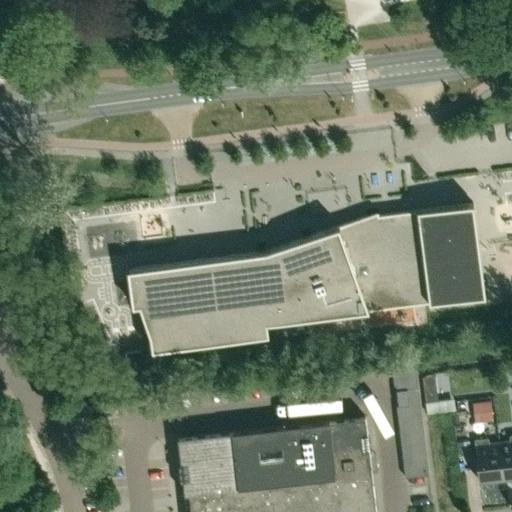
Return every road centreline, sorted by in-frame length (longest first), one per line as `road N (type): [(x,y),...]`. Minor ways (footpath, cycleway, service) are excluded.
road 1 (tertiary): [(511,43),(282,73),(240,86)]
road 2 (tertiary): [(240,86),(331,89),(511,63)]
road 3 (tertiary): [(240,86),(0,118)]
road 4 (residential): [(68,511),(59,446),(0,357)]
